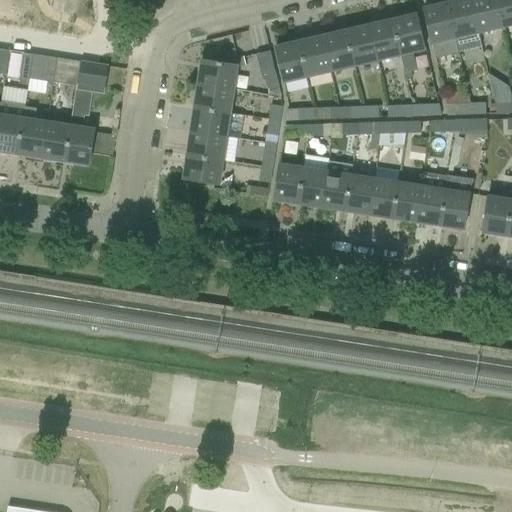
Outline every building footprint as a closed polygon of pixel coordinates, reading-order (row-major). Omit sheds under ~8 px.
[(470,0),(463,0),(448,4),(456,39),(479,34),(470,0)] [(470,0),(479,34),(502,28),(495,0),(470,0)] [(511,0),(495,0),(502,28),(511,25),(511,0)] [(432,45),(435,59),(458,53),(459,52),(448,4),(424,9),(432,45)] [(393,20),(405,73),(417,70),(413,53),(425,50),(417,15),(393,20)] [(401,56),(404,73),(405,73),(393,20),(369,26),(378,61),(401,56)] [(346,31),(354,67),(378,61),(369,26),(346,31)] [(323,37),(331,72),(354,67),(346,31),(323,37)] [(299,42),(308,78),(331,72),(323,37),(299,42)] [(275,48),(284,83),(308,78),(299,42),(275,48)] [(0,74),(6,75),(10,52),(0,50),(0,74)] [(268,96),(281,98),(278,87),(270,51),(256,55),(261,76),(264,75),(268,90),(268,96)] [(19,84),(29,86),(30,79),(33,55),(24,54),(19,84)] [(30,79),(53,83),(57,59),(33,55),(30,79)] [(53,83),(77,86),(80,62),(57,59),(53,83)] [(198,85),(233,90),(237,66),(202,60),(198,85)] [(77,86),(76,90),(104,95),(109,66),(81,61),(80,62),(77,86)] [(195,109),(229,114),(233,90),(198,85),(195,109)] [(445,105),(447,116),(471,115),(471,104),(467,90),(444,96),(446,104),(445,105)] [(511,113),(511,95),(492,96),(494,103),(496,103),(497,114),(511,113)] [(0,151),(18,154),(25,107),(25,104),(1,101),(0,110),(0,151)] [(471,104),(471,115),(486,114),(486,103),(471,104)] [(268,120),(279,121),(281,107),(270,105),(268,120)] [(414,107),(414,117),(441,117),(438,105),(413,106),(414,107)] [(363,107),(353,107),(354,119),(378,118),(378,106),(363,107)] [(387,106),(388,118),(414,117),(414,107),(413,106),(387,106)] [(18,154),(41,158),(47,123),(35,121),(36,109),(25,107),(18,154)] [(339,108),(330,108),(331,120),(354,119),(353,107),(339,108)] [(308,109),(308,121),(331,120),(330,108),(308,109)] [(191,132),(226,137),(229,114),(195,109),(191,132)] [(287,110),(285,122),(308,121),(308,109),(287,110)] [(71,126),(65,162),(89,165),(95,130),(82,128),(84,116),(72,114),(71,126)] [(265,143),(276,145),(279,121),(268,120),(265,143)] [(478,131),(478,136),(485,136),(485,120),(456,121),(454,132),(478,131)] [(430,121),(430,133),(454,132),(456,121),(430,121)] [(383,123),(381,135),(405,134),(407,122),(383,123)] [(407,122),(405,134),(421,133),(420,122),(407,122)] [(41,158),(65,162),(71,126),(47,123),(41,158)] [(358,124),(357,135),(371,135),(369,143),(379,144),(380,135),(381,135),(383,123),(358,124)] [(342,124),(343,136),(357,135),(358,124),(342,124)] [(285,126),(283,138),(307,137),(307,125),(285,126)] [(323,125),(307,125),(307,137),(323,136),(323,125)] [(187,155),(222,161),(226,137),(191,132),(187,155)] [(261,167),(272,168),(273,163),(276,145),(265,143),(261,167)] [(409,159),(423,161),(425,149),(411,146),(409,159)] [(184,180),(219,185),(222,161),(187,155),(184,180)] [(297,204),(321,207),(327,172),(329,159),(305,156),(303,168),(297,204)] [(327,172),(321,207),(345,211),(350,176),(352,165),(329,162),(327,172)] [(274,200),(297,204),(303,168),(279,165),(274,200)] [(259,181),(270,182),(272,168),(261,167),(259,181)] [(393,218),(416,222),(424,172),(421,187),(398,183),(393,218)] [(416,222),(440,226),(448,176),(424,172),(416,222)] [(345,211),(369,215),(374,179),(350,176),(345,211)] [(440,226),(464,229),(470,194),(469,194),(472,180),(448,176),(440,226)] [(369,215),(393,218),(398,183),(374,179),(369,215)] [(482,232),(506,236),(511,196),(511,191),(502,190),(500,199),(488,197),(482,232)]
